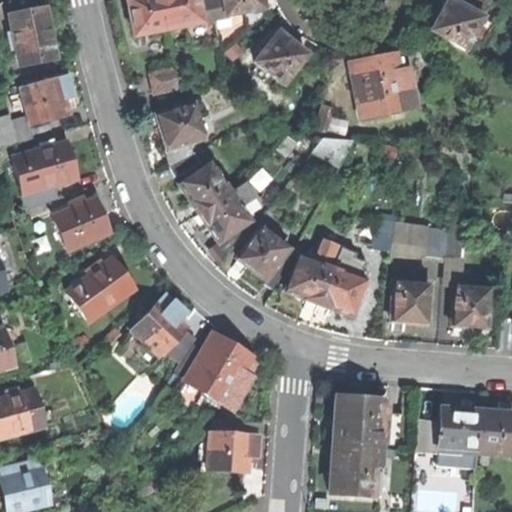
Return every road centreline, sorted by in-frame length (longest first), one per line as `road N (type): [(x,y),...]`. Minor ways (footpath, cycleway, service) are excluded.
road 1 (residential): [(85,0),(109,112),(152,223),(200,283),(306,347)]
road 2 (residential): [(306,347),(511,372)]
road 3 (residential): [(306,347),(289,511)]
